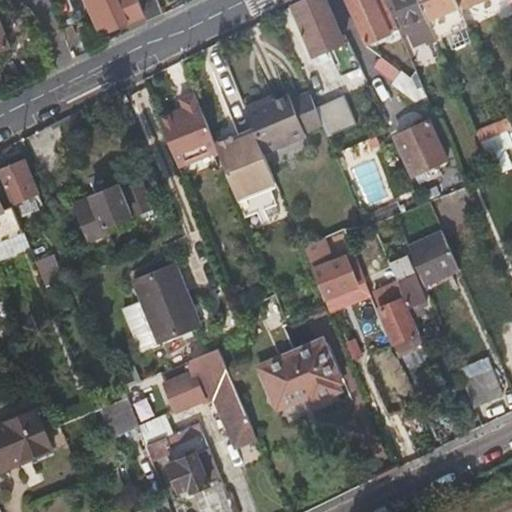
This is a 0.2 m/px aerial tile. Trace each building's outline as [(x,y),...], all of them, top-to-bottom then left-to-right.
[(89,0),(100,28),(112,23),(115,28),(146,14),(139,0),(89,0)] [(156,0),(139,0),(146,14),(150,24),(164,17),(156,0)] [(344,44),(333,19),(323,0),(308,0),(293,8),(314,57),(333,49),(340,66),(354,59),(346,43),(344,44)] [(346,0),(368,46),(381,40),(393,34),(377,0),(346,0)] [(393,0),(405,25),(426,16),(419,0),(393,0)] [(461,8),(457,0),(419,0),(426,16),(428,22),(461,8)] [(457,0),(461,8),(462,10),(483,0),(457,0)] [(0,52),(17,44),(7,23),(21,16),(18,9),(4,15),(3,13),(0,13),(0,52)] [(467,29),(449,35),(453,49),(472,43),(467,29)] [(436,40),(432,41),(429,43),(432,49),(438,46),(436,40)] [(261,66),(257,56),(253,46),(230,56),(244,91),(277,78),(270,63),(261,66)] [(343,89),(364,80),(354,59),(340,66),(334,68),(343,89)] [(410,83),(407,80),(403,77),(397,85),(418,103),(428,99),(423,87),(417,89),(410,83)] [(419,78),(410,83),(417,89),(423,87),(419,78)] [(289,96),(285,97),(302,136),(322,128),(309,94),(291,102),(289,96)] [(174,119),(173,117),(172,116),(158,121),(173,159),(188,154),(191,160),(215,151),(213,144),(194,97),(178,104),(183,115),(174,119)] [(302,136),(285,97),(267,105),(265,100),(245,108),(254,133),(264,157),(304,141),(302,136)] [(493,130),(496,138),(510,133),(511,132),(511,126),(511,125),(510,123),(493,130)] [(398,143),(407,162),(415,180),(449,165),(433,128),(398,143)] [(215,151),(243,218),(275,206),(269,190),(267,186),(274,183),(264,157),(254,133),(233,142),(231,137),(213,144),(215,151)] [(484,157),(506,148),(511,145),(511,138),(510,133),(496,138),(480,146),(484,157)] [(484,157),(488,167),(510,157),(506,148),(484,157)] [(176,166),(191,160),(188,154),(173,159),(176,166)] [(348,169),(367,207),(388,197),(369,159),(348,169)] [(1,170),(7,186),(14,203),(38,193),(25,160),(1,170)] [(105,228),(128,219),(150,210),(141,185),(117,195),(114,186),(72,202),(86,237),(106,230),(105,228)] [(0,230),(19,222),(11,203),(1,207),(3,212),(0,213),(0,230)] [(422,287),(448,275),(456,271),(441,235),(407,249),(422,287)] [(354,286),(349,273),(343,259),(327,266),(318,245),(303,252),(324,299),(354,286)] [(43,283),(50,279),(58,276),(48,252),(33,257),(43,283)] [(405,306),(413,303),(422,299),(405,259),(388,266),(405,306)] [(129,280),(143,312),(156,344),(198,327),(171,261),(129,280)] [(450,281),(448,275),(422,287),(424,293),(450,281)] [(412,324),(410,324),(408,325),(398,301),(379,309),(393,343),(403,339),(407,347),(419,342),(413,326),(412,324)] [(409,317),(412,324),(413,326),(419,323),(415,315),(409,317)] [(511,322),(502,327),(509,345),(511,343),(511,322)] [(511,343),(509,345),(502,327),(485,333),(511,396),(511,343)] [(311,387),(329,373),(318,346),(298,354),(311,387)] [(172,415),(212,398),(214,397),(235,446),(253,438),(214,349),(183,362),(188,374),(161,386),(172,415)] [(296,400),(311,387),(298,354),(261,370),(276,408),(296,400)] [(470,407),(480,403),(491,398),(481,372),(459,381),(470,407)] [(329,373),(311,387),(296,400),(307,395),(309,401),(333,390),(330,385),(334,383),(329,373)] [(89,400),(88,396),(83,383),(75,387),(85,412),(93,408),(89,400)] [(124,396),(120,388),(89,400),(93,408),(96,407),(124,396)] [(135,424),(124,396),(96,407),(108,434),(135,424)] [(0,469),(0,471),(10,466),(20,462),(19,459),(47,445),(32,408),(0,422),(0,469)] [(458,437),(453,424),(447,411),(426,421),(437,448),(458,437)] [(144,447),(146,454),(149,461),(169,452),(167,446),(198,432),(194,424),(144,447)] [(165,467),(170,480),(175,493),(186,488),(187,492),(205,484),(203,481),(215,476),(206,452),(192,458),(192,455),(165,467)]
